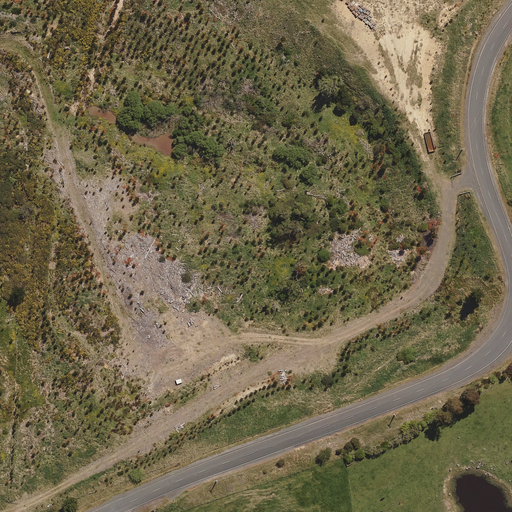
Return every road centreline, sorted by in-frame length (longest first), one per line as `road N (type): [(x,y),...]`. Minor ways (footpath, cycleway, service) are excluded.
road 1 (tertiary): [(110,511),(445,380),(488,352),(511,316)]
road 2 (tertiary): [(511,258),(475,123),(488,66),(511,19)]
